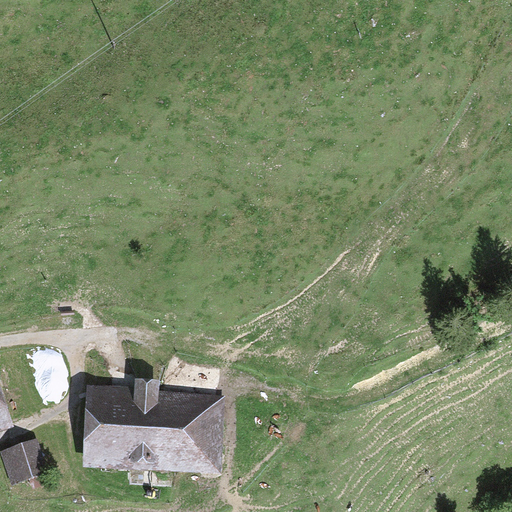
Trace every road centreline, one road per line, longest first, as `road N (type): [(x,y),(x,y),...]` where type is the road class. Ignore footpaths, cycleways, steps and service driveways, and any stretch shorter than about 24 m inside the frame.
road 1 (track): [(69,339),(122,334),(163,342),(305,400),(326,400),(382,384),(511,315)]
road 2 (track): [(0,342),(45,334),(69,339),(78,361),(73,396),(39,418)]
